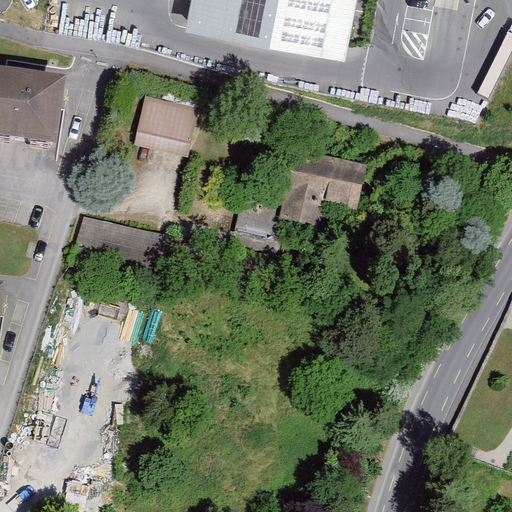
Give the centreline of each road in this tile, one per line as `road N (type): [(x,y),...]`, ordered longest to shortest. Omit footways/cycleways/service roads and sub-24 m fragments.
road 1 (track): [(0,27),(492,171),(511,169)]
road 2 (primary): [(511,259),(454,358),(393,511)]
